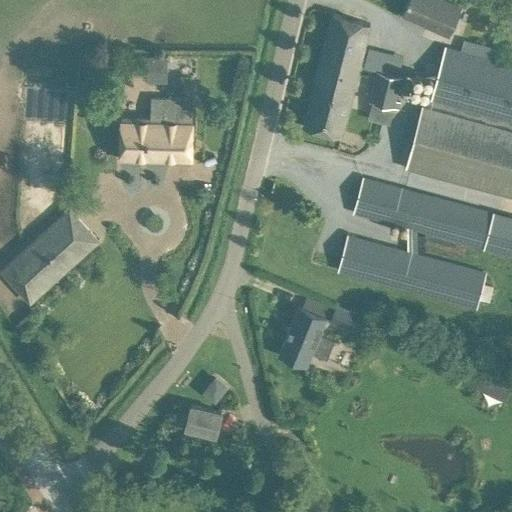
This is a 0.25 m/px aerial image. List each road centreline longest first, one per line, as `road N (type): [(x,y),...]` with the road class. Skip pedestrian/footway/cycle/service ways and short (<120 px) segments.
road 1 (unclassified): [(227,276),(295,0)]
road 2 (unclassified): [(60,497),(183,355),(227,276)]
road 3 (residential): [(312,511),(254,401),(227,276)]
